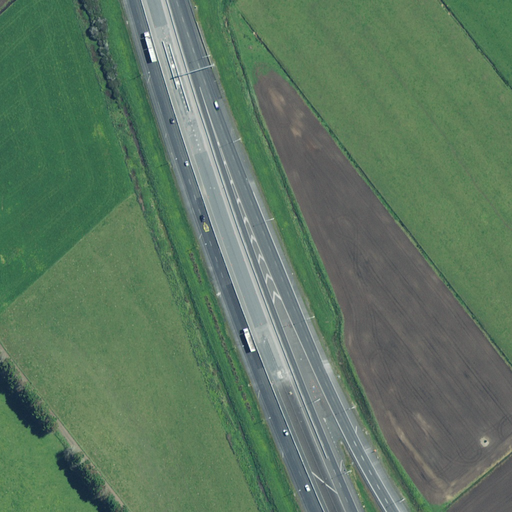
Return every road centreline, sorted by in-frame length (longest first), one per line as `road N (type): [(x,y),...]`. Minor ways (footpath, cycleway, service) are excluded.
road 1 (motorway): [(323,511),(209,222),(140,0)]
road 2 (motorway): [(191,67),(324,382),(393,511)]
road 3 (motorway): [(191,67),(240,229),(351,511)]
